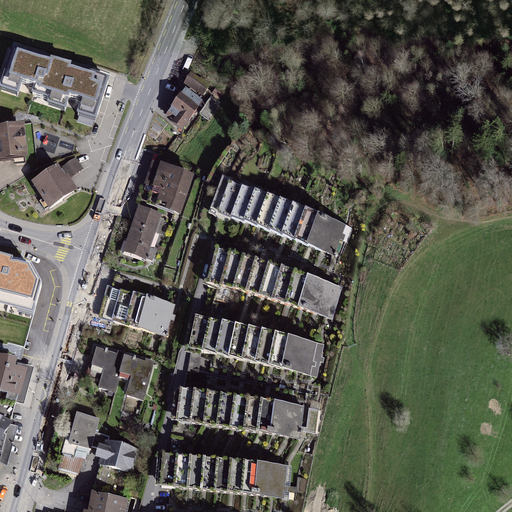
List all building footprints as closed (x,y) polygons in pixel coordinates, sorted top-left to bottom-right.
[(108,84),(14,52),(2,85),(97,117),(108,84)] [(210,101),(192,89),(170,120),(188,132),(210,101)] [(23,129),(0,131),(0,163),(27,159),(23,129)] [(61,164),(34,182),(53,211),(81,193),(72,179),(85,171),(77,159),(64,168),(61,164)] [(196,176),(163,165),(153,193),(162,196),(158,209),(183,217),(196,176)] [(229,184),(219,212),(334,253),(344,225),(229,184)] [(166,217),(141,208),(124,255),(148,264),(166,217)] [(341,291),(221,252),(211,283),(331,322),(341,291)] [(41,288),(30,269),(0,258),(0,309),(33,319),(41,288)] [(180,310),(107,289),(98,320),(170,342),(180,310)] [(322,350),(198,320),(191,349),(315,378),(322,350)] [(159,364),(96,349),(91,369),(102,372),(98,389),(116,394),(120,380),(131,383),(128,397),(149,402),(159,364)] [(21,358),(0,353),(0,388),(11,391),(8,402),(26,407),(36,368),(20,364),(21,358)] [(299,405),(183,386),(177,421),(293,440),(299,405)] [(0,460),(10,467),(20,430),(26,407),(8,402),(0,400),(0,460)] [(123,413),(143,417),(145,405),(125,400),(123,413)] [(102,421),(69,413),(53,472),(81,480),(89,453),(101,456),(98,466),(133,475),(139,453),(109,446),(111,440),(98,436),(102,421)] [(292,467),(164,453),(161,486),(288,500),(292,467)] [(128,511),(132,501),(94,491),(89,511),(88,511),(86,511),(128,511)]
